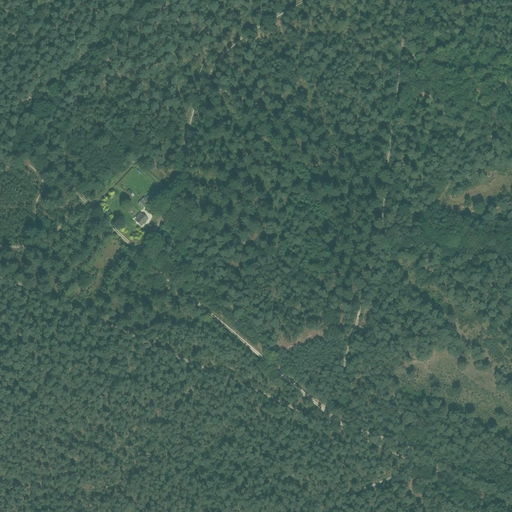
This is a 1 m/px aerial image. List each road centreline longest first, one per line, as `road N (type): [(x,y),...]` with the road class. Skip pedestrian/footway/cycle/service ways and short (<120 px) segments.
road 1 (track): [(405,0),(382,216),(328,417)]
road 2 (track): [(19,142),(328,417)]
road 3 (track): [(328,417),(55,299)]
road 4 (track): [(168,205),(360,303)]
road 5 (track): [(199,82),(390,155)]
road 6 (unknown): [(511,500),(347,434),(328,417)]
road 7 (track): [(55,299),(51,247),(35,212),(43,184),(19,142)]
road 8 (track): [(191,99),(168,205),(138,250)]
road 9 (track): [(191,99),(206,66),(240,34),(301,0)]
road 10 (track): [(323,511),(363,487),(434,470),(441,460)]
road 11 (track): [(441,460),(328,417)]
